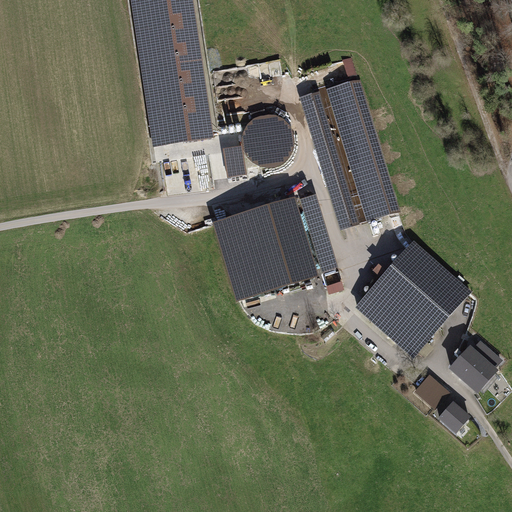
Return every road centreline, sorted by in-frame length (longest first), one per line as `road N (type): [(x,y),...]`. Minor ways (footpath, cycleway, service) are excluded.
road 1 (track): [(0,227),(316,178),(351,285),(348,315),(404,364),(433,371),(490,431)]
road 2 (track): [(511,158),(451,0)]
